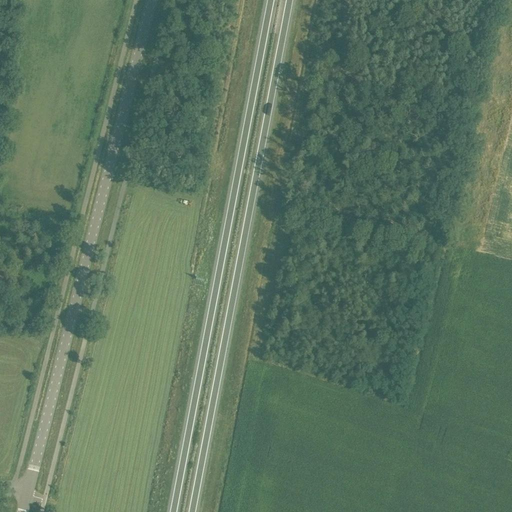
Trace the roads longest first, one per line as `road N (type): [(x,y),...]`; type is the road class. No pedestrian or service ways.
road 1 (trunk): [(192,511),(289,0)]
road 2 (trunk): [(269,0),(172,511)]
road 3 (tertiary): [(26,494),(150,0)]
